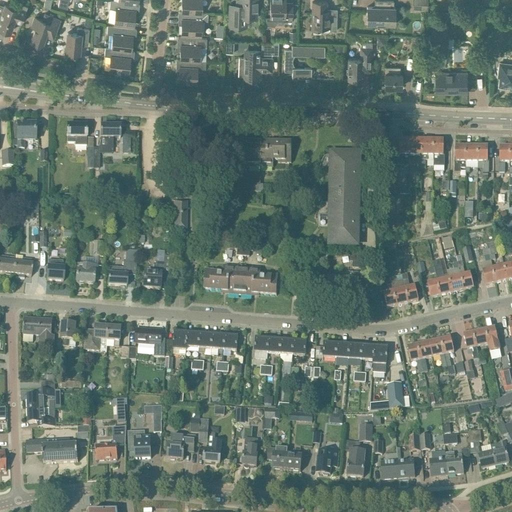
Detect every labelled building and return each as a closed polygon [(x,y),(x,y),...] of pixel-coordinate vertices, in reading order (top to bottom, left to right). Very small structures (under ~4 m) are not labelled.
[(60,0),(59,6),(68,8),(70,0),(60,0)] [(202,13),(202,0),(182,0),(182,12),(202,13)] [(245,27),(245,17),(256,17),(256,0),(240,0),(241,0),(239,0),(238,6),(231,5),(230,26),(245,27)] [(286,2),(285,0),(270,0),(270,17),(277,17),(277,21),(279,23),(280,24),(282,24),(283,23),(285,21),(292,21),(293,2),(286,2)] [(429,9),(429,5),(429,0),(414,0),(414,9),(429,9)] [(138,12),(139,4),(111,1),(110,9),(116,10),(115,24),(134,26),(136,12),(138,12)] [(365,17),(365,20),(367,22),(367,24),(394,25),(395,8),(393,8),(394,1),(375,1),(375,7),(367,7),(367,15),(365,17)] [(323,31),(323,28),(329,28),(329,31),(337,31),(337,11),(327,11),(327,3),(312,2),(311,30),(323,31)] [(27,6),(20,3),(17,9),(4,4),(0,16),(0,37),(1,37),(2,38),(5,30),(10,32),(14,21),(20,24),(27,6)] [(181,20),(180,34),(200,35),(201,21),(207,21),(207,13),(179,12),(179,20),(181,20)] [(35,28),(30,42),(32,43),(33,44),(38,46),(40,45),(42,46),(45,36),(48,29),(55,32),(60,19),(44,14),(42,20),(34,17),(31,27),(35,28)] [(105,48),(131,51),(132,37),(134,37),(135,29),(109,26),(108,35),(114,35),(113,49),(105,48)] [(65,53),(79,54),(80,42),(87,43),(89,29),(77,28),(76,34),(67,33),(65,53)] [(431,31),(428,56),(446,57),(448,33),(431,31)] [(180,50),(179,59),(199,60),(205,60),(206,39),(178,37),(178,45),(180,45),(180,50)] [(225,42),(225,53),(233,53),(234,42),(225,42)] [(261,43),(261,54),(272,54),(279,54),(279,42),(272,42),(272,43),(261,43)] [(348,59),(347,80),(350,80),(351,81),(356,81),(357,80),(363,80),(363,72),(370,72),(370,73),(371,73),(372,42),(360,42),(360,59),(348,59)] [(414,42),(413,57),(422,57),(423,43),(414,42)] [(324,56),(324,46),(291,45),(291,50),(284,49),(284,70),(292,70),(291,78),(311,78),(311,67),(304,67),(303,67),(302,68),(301,68),(300,68),(298,68),(297,67),(296,66),(295,65),(294,64),(294,63),(293,62),(293,61),(293,60),(293,59),(294,59),(294,58),(294,57),(295,57),(295,56),(296,55),(297,55),(298,54),(299,54),(300,54),(301,54),(302,54),(303,54),(304,55),(324,56)] [(131,53),(131,51),(105,48),(104,56),(110,57),(108,71),(128,73),(130,59),(133,59),(134,53),(131,53)] [(244,56),(243,78),(246,78),(246,80),(252,80),(252,78),(259,79),(259,71),(271,71),(272,58),(259,58),(259,57),(259,50),(245,49),(244,56)] [(205,60),(199,60),(179,59),(177,59),(177,67),(179,67),(178,82),(196,83),(197,68),(205,68),(205,60)] [(402,61),(402,73),(414,73),(413,61),(402,61)] [(511,67),(511,65),(500,64),(499,77),(501,77),(500,86),(511,87),(511,89),(511,67)] [(384,73),(384,87),(386,87),(386,88),(392,89),(392,88),(401,88),(401,72),(400,72),(400,68),(385,67),(384,73)] [(468,93),(467,73),(436,73),(437,93),(468,93)] [(35,142),(36,126),(18,125),(18,150),(25,150),(25,142),(35,142)] [(68,139),(67,139),(67,144),(76,144),(76,146),(86,146),(86,139),(86,126),(68,126),(68,139)] [(94,162),(94,170),(101,170),(101,162),(101,155),(113,155),(113,139),(120,139),(121,127),(101,126),(101,139),(100,146),(99,149),(94,149),(94,162)] [(243,142),(219,141),(218,162),(232,163),(232,160),(236,161),(236,168),(273,169),(273,161),(278,162),(278,164),(291,164),(292,143),(268,143),(268,140),(243,140),(243,142)] [(399,165),(399,167),(411,167),(411,165),(411,156),(411,141),(400,141),(399,155),(399,165)] [(422,141),(411,141),(411,156),(422,156),(422,141)] [(433,141),(422,141),(422,156),(422,160),(422,170),(426,170),(426,161),(428,161),(428,156),(433,156),(433,141)] [(433,141),(433,156),(434,156),(434,167),(444,167),(445,157),(444,157),(444,156),(444,141),(433,141)] [(455,162),(455,174),(460,174),(461,169),(465,169),(466,169),(466,163),(466,148),(456,148),(456,162),(455,162)] [(466,148),(466,163),(477,163),(477,148),(466,148)] [(477,163),(478,163),(478,170),(483,170),(483,174),(483,180),(488,180),(488,174),(489,174),(489,163),(488,163),(488,148),(477,148),(477,163)] [(511,148),(500,148),(500,163),(499,163),(499,174),(505,174),(505,163),(510,164),(511,164),(511,148)] [(1,151),(2,167),(14,166),(13,150),(1,151)] [(334,175),(332,175),(331,196),(335,196),(332,204),(325,204),(324,204),(323,205),(322,205),(321,206),(320,206),(320,207),(319,208),(315,218),(316,219),(317,217),(333,217),(333,222),(331,222),(331,243),(344,244),(344,246),(355,246),(356,223),(358,223),(358,205),(355,205),(356,199),(357,178),(358,179),(359,157),(328,157),(327,157),(326,157),(325,158),(324,158),(323,159),(323,160),(319,171),(320,170),(334,170),(334,175)] [(261,184),(261,179),(248,179),(248,184),(246,184),(245,191),(264,192),(264,184),(261,184)] [(186,232),(187,231),(187,202),(174,202),(174,230),(174,231),(186,232)] [(22,213),(39,213),(39,203),(22,203),(22,213)] [(442,241),(445,252),(454,250),(451,238),(442,241)] [(93,242),(93,256),(105,257),(106,243),(93,242)] [(235,243),(235,250),(237,251),(237,257),(238,257),(249,258),(250,252),(252,252),(253,245),(235,243)] [(466,265),(474,263),(470,248),(463,249),(466,265)] [(492,261),(496,260),(495,255),(499,255),(497,248),(490,250),(491,255),(492,261)] [(165,252),(157,252),(155,275),(144,274),(143,288),(160,290),(161,276),(170,277),(171,258),(169,257),(169,252),(165,252)] [(372,254),(359,254),(359,255),(350,255),(350,262),(353,263),(353,269),(365,269),(365,262),(372,262),(372,254)] [(16,256),(15,263),(14,276),(31,278),(33,265),(31,265),(32,260),(22,259),(23,257),(16,256)] [(10,258),(0,257),(0,274),(14,276),(15,263),(9,262),(10,258)] [(56,261),(56,268),(47,267),(46,281),(63,282),(64,269),(63,269),(64,261),(56,261)] [(127,276),(136,277),(137,263),(123,262),(123,268),(109,267),(109,275),(108,286),(126,287),(127,276)] [(449,276),(448,276),(444,277),(441,262),(434,263),(442,296),(453,294),(449,279),(449,276)] [(460,276),(463,291),(464,291),(474,289),(471,274),(466,275),(464,268),(464,267),(463,262),(458,263),(457,263),(457,264),(458,269),(460,276)] [(417,265),(419,277),(426,276),(423,264),(417,265)] [(97,275),(97,267),(77,265),(76,283),(94,285),(94,275),(97,275)] [(265,275),(265,277),(260,276),(261,269),(224,266),(224,273),(219,273),(219,271),(206,270),(204,291),(221,292),(221,295),(259,297),(259,295),(276,297),(278,276),(265,275)] [(497,283),(508,281),(505,266),(494,269),(497,283)] [(486,286),(497,283),(494,269),(483,271),(486,286)] [(358,301),(358,280),(359,280),(359,273),(341,273),(341,279),(335,279),(335,277),(310,276),(310,289),(322,290),(322,298),(339,298),(339,300),(341,300),(358,301)] [(408,304),(419,301),(415,286),(410,288),(408,280),(409,280),(408,275),(402,277),(408,304)] [(453,294),(463,291),(460,276),(449,279),(453,294)] [(402,277),(392,279),(393,284),(395,291),(398,306),(408,304),(402,277)] [(433,282),(428,284),(431,299),(441,296),(438,281),(433,282)] [(394,291),(384,293),(388,308),(398,306),(395,291),(394,291)] [(51,337),(52,321),(24,319),(23,336),(41,337),(40,347),(53,347),(53,337),(51,337)] [(63,324),(61,340),(61,347),(69,348),(76,348),(76,341),(75,341),(76,325),(63,324)] [(107,347),(109,328),(96,327),(95,332),(86,331),(84,352),(100,353),(100,349),(107,350),(107,347)] [(122,329),(109,328),(107,347),(114,348),(120,349),(120,342),(121,342),(122,329)] [(488,346),(490,353),(501,351),(499,343),(498,343),(495,328),(484,331),(488,346)] [(137,330),(136,344),(148,345),(147,357),(154,358),(165,358),(166,341),(161,340),(162,332),(137,330)] [(488,346),(484,331),(474,333),(477,348),(488,346)] [(187,334),(175,333),(173,352),(174,352),(173,355),(186,356),(186,353),(187,334)] [(480,360),(477,348),(474,333),(463,335),(467,350),(473,349),(474,352),(472,353),(474,361),(480,360)] [(187,334),(186,353),(187,353),(187,352),(198,353),(198,354),(199,354),(200,335),(187,334)] [(200,335),(199,354),(205,355),(205,350),(211,351),(212,351),(213,336),(200,335)] [(213,336),(212,351),(211,357),(218,357),(219,351),(224,352),(226,337),(213,336)] [(226,337),(224,352),(237,353),(238,338),(226,337)] [(451,338),(440,341),(443,356),(444,356),(447,368),(449,377),(456,376),(454,367),(451,367),(449,355),(454,354),(451,338)] [(269,340),(256,339),(255,353),(255,360),(267,361),(268,354),(269,340)] [(281,341),(269,340),(268,354),(280,355),(281,341)] [(294,342),(281,341),(280,355),(293,356),(294,342)] [(440,341),(429,343),(433,358),(440,357),(443,369),(447,368),(444,356),(443,356),(440,341)] [(293,356),(306,357),(307,343),(294,342),(293,356)] [(429,343),(418,345),(422,361),(421,361),(422,365),(424,373),(428,372),(425,360),(433,358),(429,343)] [(325,344),(324,359),(336,360),(337,345),(325,344)] [(336,360),(349,361),(350,346),(337,345),(336,360)] [(418,345),(407,348),(411,363),(416,362),(421,361),(422,361),(418,345)] [(363,347),(350,346),(349,361),(362,361),(363,347)] [(374,362),(375,348),(363,347),(362,361),(374,362)] [(121,360),(129,361),(130,348),(122,348),(121,360)] [(388,349),(375,348),(374,362),(373,374),(386,375),(388,349)] [(173,359),(165,358),(165,370),(173,371),(173,359)] [(466,373),(473,372),(471,362),(464,363),(466,373)] [(455,365),(458,376),(465,374),(463,364),(455,365)] [(511,374),(511,371),(502,373),(507,394),(511,393),(511,374)] [(42,391),(54,391),(56,391),(55,382),(55,376),(45,376),(45,380),(46,380),(47,382),(41,382),(42,391)] [(401,386),(388,387),(389,390),(391,410),(403,409),(401,389),(401,386)] [(85,389),(82,390),(82,399),(86,399),(90,399),(92,396),(91,392),(89,390),(85,389)] [(29,397),(29,411),(50,410),(50,402),(55,402),(54,391),(42,391),(42,397),(29,397)] [(503,398),(495,401),(498,409),(505,406),(503,398)] [(116,401),(117,409),(125,408),(125,407),(127,407),(127,401),(116,401)] [(237,409),(236,424),(245,424),(246,409),(237,409)] [(266,409),(266,419),(272,420),(280,420),(280,410),(278,410),(266,409)] [(45,410),(29,411),(30,424),(43,424),(43,428),(56,428),(55,417),(55,410),(50,410),(45,410)] [(300,413),(300,422),(312,422),(313,414),(300,413)] [(125,414),(117,414),(117,424),(126,424),(125,414)] [(154,434),(162,434),(161,421),(162,421),(162,414),(153,414),(154,434)] [(331,415),(330,424),(343,425),(344,416),(331,415)] [(204,462),(220,464),(221,452),(222,452),(223,442),(222,442),(221,441),(214,440),(215,434),(208,434),(209,421),(200,420),(199,444),(208,444),(207,450),(205,450),(204,462)] [(502,437),(508,435),(505,426),(503,422),(497,425),(502,437)] [(372,426),(361,426),(361,443),(372,443),(372,426)] [(109,446),(96,446),(97,462),(118,460),(117,447),(125,446),(125,444),(126,433),(126,428),(113,429),(113,434),(113,445),(109,446)] [(469,444),(479,443),(481,443),(481,432),(468,433),(468,434),(469,444)] [(144,433),(128,434),(129,452),(136,452),(136,460),(151,459),(150,439),(144,440),(144,433)] [(313,435),(313,444),(320,445),(321,433),(314,433),(313,435)] [(420,435),(422,451),(432,450),(430,434),(420,435)] [(183,461),(184,452),(195,453),(196,436),(184,435),(184,438),(172,437),(171,445),(169,444),(168,459),(183,461)] [(444,444),(445,446),(458,445),(457,435),(444,437),(444,440),(444,444)] [(419,436),(409,437),(410,453),(420,452),(419,436)] [(67,446),(67,440),(26,442),(27,453),(42,453),(43,465),(78,463),(77,445),(67,446)] [(490,447),(495,468),(509,464),(506,452),(507,451),(505,443),(499,444),(500,445),(490,447)] [(431,477),(448,476),(446,459),(446,454),(445,446),(444,444),(436,445),(437,454),(433,454),(433,460),(430,461),(431,477)] [(245,446),(245,454),(243,467),(244,467),(245,468),(246,469),(248,470),(249,469),(250,467),(257,468),(258,455),(257,455),(258,447),(245,446)] [(480,448),(475,449),(476,454),(477,458),(479,458),(482,471),(495,468),(490,447),(490,446),(480,448)] [(289,450),(289,449),(276,448),(276,449),(268,448),(267,461),(273,462),(273,469),(287,471),(289,450)] [(289,450),(287,471),(301,472),(303,456),(301,456),(302,451),(294,450),(289,450)] [(340,452),(320,450),(319,459),(318,459),(317,473),(323,474),(324,476),(328,477),(330,475),(331,475),(331,467),(339,468),(340,452)] [(366,464),(365,464),(366,453),(359,452),(350,451),(349,462),(350,462),(348,477),(364,478),(366,464)] [(446,454),(446,459),(448,476),(464,474),(462,456),(459,456),(459,458),(455,458),(454,453),(446,454)] [(402,462),(397,462),(399,479),(415,477),(414,461),(402,462)] [(381,463),(382,480),(399,479),(397,462),(381,463)]
